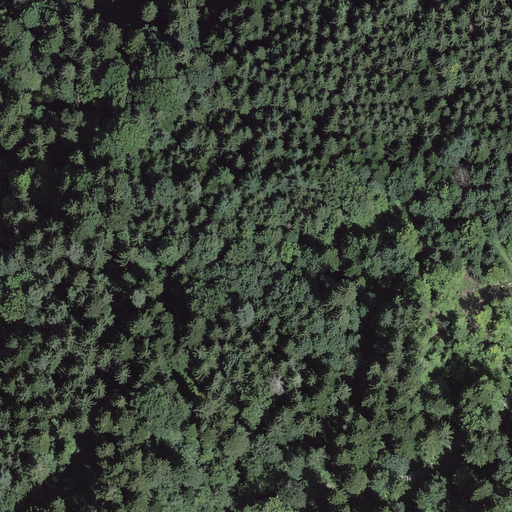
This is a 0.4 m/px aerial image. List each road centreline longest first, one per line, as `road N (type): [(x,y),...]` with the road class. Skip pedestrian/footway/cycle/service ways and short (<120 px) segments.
road 1 (track): [(511,400),(408,481),(268,511)]
road 2 (track): [(289,102),(511,88)]
road 3 (track): [(372,233),(464,229),(511,261)]
